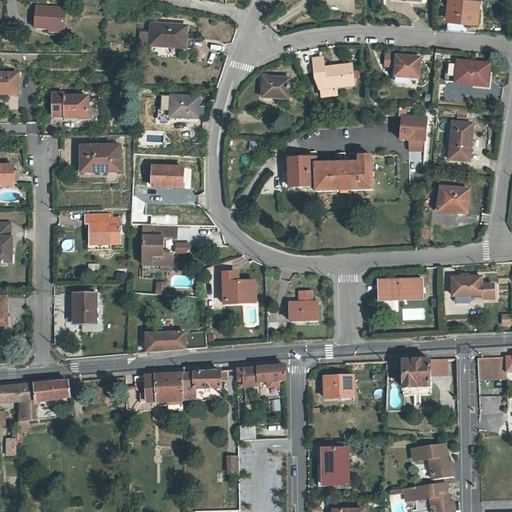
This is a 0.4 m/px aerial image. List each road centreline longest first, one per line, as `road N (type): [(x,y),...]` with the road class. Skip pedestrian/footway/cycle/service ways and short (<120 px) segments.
road 1 (residential): [(241,50),(216,124),(218,212),(260,252),(349,265)]
road 2 (residential): [(511,48),(357,32),(241,50)]
road 3 (secondary): [(46,373),(295,353)]
road 4 (residential): [(44,140),(46,373)]
road 5 (unknown): [(227,224),(254,178),(282,154),(384,143)]
road 6 (residential): [(466,345),(474,511)]
road 7 (residential): [(349,265),(494,253)]
road 8 (residential): [(511,133),(494,253)]
